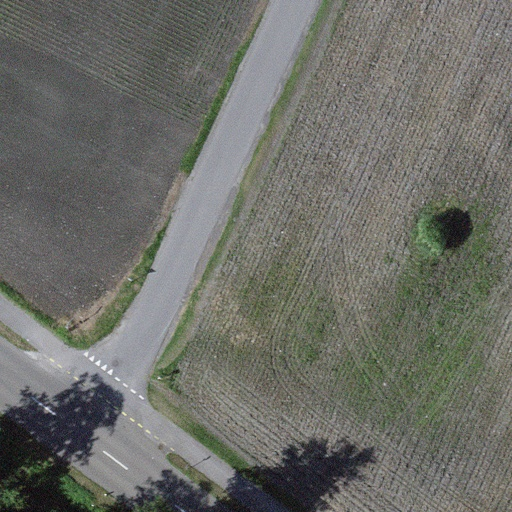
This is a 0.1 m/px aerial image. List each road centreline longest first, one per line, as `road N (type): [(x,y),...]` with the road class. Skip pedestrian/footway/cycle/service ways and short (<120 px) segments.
road 1 (unclassified): [(78,433),(145,339),(299,0)]
road 2 (tertiary): [(181,511),(78,433)]
